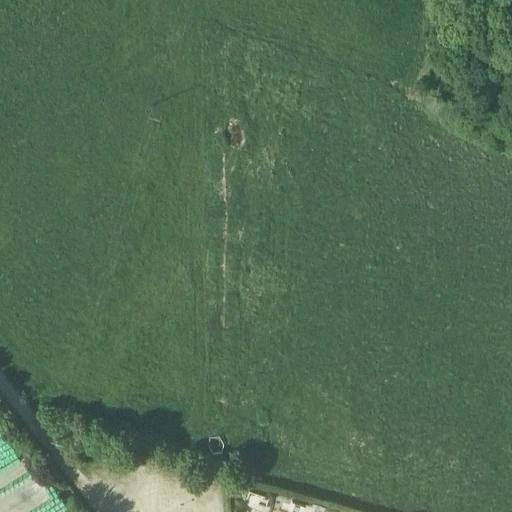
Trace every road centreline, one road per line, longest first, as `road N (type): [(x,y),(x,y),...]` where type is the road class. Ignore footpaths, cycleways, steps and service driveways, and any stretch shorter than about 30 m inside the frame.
road 1 (track): [(226,0),(229,511)]
road 2 (track): [(104,511),(0,374)]
